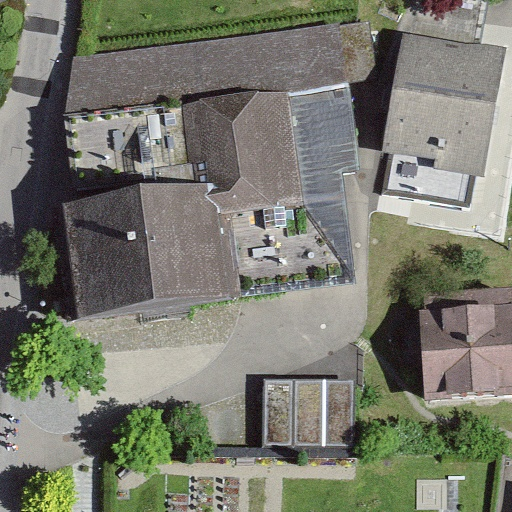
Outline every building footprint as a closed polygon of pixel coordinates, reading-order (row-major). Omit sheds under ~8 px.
[(329,167),(346,165),(337,85),(367,81),(360,26),(331,30),(70,61),(61,127),(70,192),(134,184),(137,208),(216,198),(229,299),(343,285),(329,167)] [(466,177),(469,164),(487,62),(462,58),(403,48),(385,149),(432,158),(430,170),(466,177)] [(62,320),(229,299),(216,198),(137,208),(50,219),(62,320)] [(422,400),(509,397),(506,334),(511,333),(511,298),(504,296),(418,300),(422,400)] [(271,365),(271,435),(362,436),(362,366),(271,365)]
